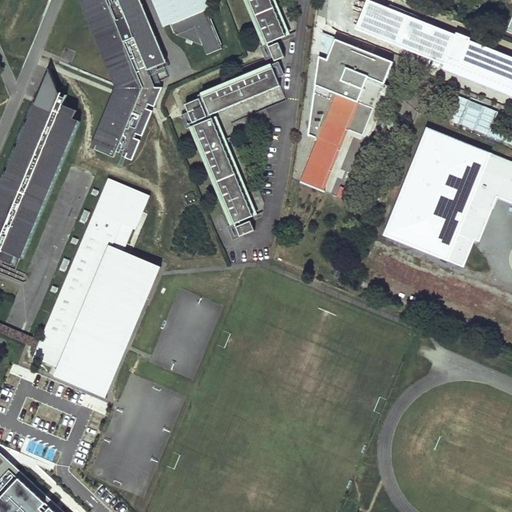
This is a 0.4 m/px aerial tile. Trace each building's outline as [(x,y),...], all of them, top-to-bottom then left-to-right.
[(91,0),(82,0),(84,2),(80,4),(91,18),(87,20),(98,35),(94,36),(104,51),(100,52),(111,67),(107,68),(118,82),(121,88),(117,97),(124,101),(129,89),(91,0)] [(91,0),(129,89),(124,101),(117,97),(95,151),(114,159),(116,154),(118,150),(127,154),(155,89),(155,69),(161,66),(167,64),(139,0),(91,0)] [(172,25),(161,0),(151,0),(164,29),(172,25)] [(161,0),(172,25),(177,36),(185,32),(187,37),(196,41),(200,39),(203,47),(207,56),(222,50),(206,11),(201,0),(161,0)] [(201,0),(206,11),(212,9),(208,0),(201,0)] [(273,42),(286,36),(270,0),(249,0),(268,44),(273,42)] [(289,35),(274,0),(270,0),(286,36),(289,35)] [(455,34),(369,0),(367,0),(356,29),(445,64),(443,68),(511,96),(511,57),(469,41),(470,38),(456,32),(455,34)] [(420,6),(406,0),(403,7),(417,13),(420,6)] [(444,23),(457,28),(460,22),(453,19),(446,17),(444,23)] [(185,32),(177,36),(203,47),(200,39),(196,41),(187,37),(185,32)] [(274,45),(269,47),(275,61),(285,57),(279,43),(274,45)] [(348,60),(354,48),(345,45),(340,57),(348,60)] [(328,110),(299,183),(321,192),(367,77),(383,84),(384,80),(391,63),(354,48),(348,60),(340,57),(337,65),(333,63),(316,105),(328,110)] [(391,63),(384,80),(391,83),(400,66),(391,63)] [(194,126),(212,119),(210,115),(203,97),(273,68),(272,65),(199,95),(200,99),(208,117),(193,123),(194,126)] [(273,68),(203,97),(210,115),(281,86),(273,68)] [(59,96),(60,95),(49,69),(35,103),(53,111),(59,96)] [(161,89),(155,89),(127,154),(133,156),(161,89)] [(59,96),(53,111),(35,103),(0,186),(0,259),(12,264),(15,257),(21,259),(79,122),(72,119),(76,111),(62,105),(65,98),(59,96)] [(452,96),(443,120),(489,136),(497,111),(452,96)] [(185,105),(193,123),(208,117),(200,99),(185,105)] [(256,215),(215,117),(213,118),(253,217),(256,215)] [(194,126),(235,224),(240,222),(253,217),(213,118),(212,119),(194,126)] [(511,207),(511,163),(427,130),(387,233),(467,265),(492,200),(511,207)] [(127,154),(118,150),(116,154),(126,158),(127,154)] [(132,230),(146,195),(108,179),(40,340),(37,347),(33,357),(51,364),(53,360),(59,363),(57,367),(54,374),(104,395),(143,300),(146,301),(160,268),(121,252),(119,251),(122,244),(124,245),(130,229),(132,230)] [(149,197),(146,195),(132,230),(134,231),(149,197)] [(236,227),(240,237),(255,231),(251,221),(241,225),(236,227)] [(475,285),(373,246),(367,260),(470,299),(475,285)] [(511,302),(484,291),(478,305),(511,318),(511,302)] [(40,340),(0,322),(0,331),(37,347),(40,340)] [(511,346),(511,330),(508,328),(502,343),(511,346)] [(91,407),(89,413),(103,417),(105,411),(91,407)] [(52,511),(21,483),(0,505),(0,511),(52,511)]
